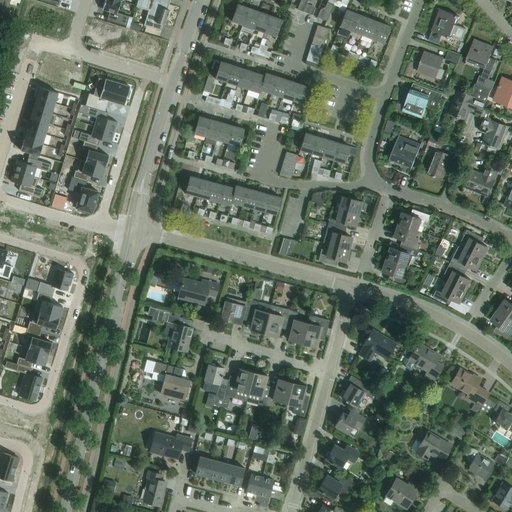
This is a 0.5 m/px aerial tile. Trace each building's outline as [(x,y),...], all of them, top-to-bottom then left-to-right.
[(0,0),(0,15),(12,19),(16,5),(9,3),(9,0),(0,0)] [(118,0),(104,0),(102,9),(108,11),(109,11),(107,20),(126,26),(129,16),(117,13),(120,1),(121,1),(118,0)] [(137,0),(136,6),(136,7),(148,10),(144,25),(161,30),(163,24),(164,19),(166,20),(169,10),(167,10),(169,4),(157,0),(137,0)] [(307,0),(300,0),(297,9),(303,12),(307,0)] [(326,21),(334,0),(327,0),(325,7),(320,9),(317,17),(326,21)] [(334,0),(326,21),(333,4),(339,7),(341,3),(346,5),(348,0),(334,0)] [(242,25),(248,8),(237,4),(231,21),(242,25)] [(253,29),(259,12),(248,8),(242,25),(253,29)] [(454,24),(457,18),(459,18),(459,17),(463,18),(438,8),(438,9),(443,11),(437,24),(436,23),(436,22),(436,21),(429,39),(428,40),(436,43),(436,42),(438,43),(442,34),(461,41),(466,29),(454,24)] [(351,30),(357,14),(346,9),(339,26),(351,30)] [(264,32),(270,16),(259,12),(253,29),(264,32)] [(362,35),(368,18),(357,14),(351,30),(362,35)] [(270,16),(264,32),(276,36),(282,20),(270,16)] [(372,39),(379,22),(368,18),(362,35),(372,39)] [(379,22),(372,39),(384,43),(390,26),(379,22)] [(315,31),(327,35),(329,29),(317,25),(315,31)] [(325,41),(327,35),(315,31),(313,37),(325,41)] [(311,43),(323,46),(325,41),(313,37),(311,43)] [(266,40),(262,38),(258,49),(259,49),(257,54),(268,58),(270,52),(266,51),(268,46),(264,45),(266,40)] [(475,39),(471,48),(467,58),(475,60),(473,63),(484,67),(481,77),(488,80),(496,60),(495,59),(494,62),(488,60),(493,47),(475,40),(475,39)] [(321,52),(323,47),(311,43),(310,48),(321,52)] [(320,57),(321,52),(310,48),(308,53),(320,57)] [(354,53),(349,51),(343,49),(341,55),(352,59),(354,53)] [(458,64),(461,56),(448,51),(445,59),(458,64)] [(443,58),(434,55),(424,52),(421,60),(420,62),(417,71),(436,78),(439,68),(440,68),(443,58)] [(320,57),(308,53),(306,59),(318,63),(320,57)] [(316,67),(318,63),(306,59),(305,64),(316,67)] [(46,61),(42,75),(49,77),(47,83),(58,86),(63,72),(66,72),(67,67),(46,61)] [(226,82),(231,65),(220,61),(215,78),(226,82)] [(237,85),(242,68),(231,65),(226,82),(237,85)] [(248,89),(254,72),(242,68),(237,85),(248,89)] [(260,90),(265,73),(264,75),(254,72),(248,89),(258,92),(259,90),(260,90)] [(271,93),(277,76),(265,73),(260,90),(271,93)] [(214,78),(211,77),(208,76),(203,91),(210,93),(214,78)] [(282,97),(288,80),(277,76),(271,93),(282,97)] [(502,77),(499,86),(494,100),(511,107),(511,81),(511,82),(511,81),(502,77)] [(89,93),(85,105),(105,111),(108,100),(124,105),(127,97),(128,98),(130,91),(129,90),(130,87),(105,79),(100,97),(94,95),(89,93)] [(293,101),(299,84),(288,80),(282,97),(293,101)] [(413,83),(403,110),(422,117),(426,106),(437,110),(443,94),(413,83)] [(299,84),(293,101),(305,104),(310,87),(299,84)] [(490,89),(485,87),(484,88),(475,84),(470,95),(458,91),(449,113),(464,119),(468,109),(481,114),(490,89)] [(39,87),(36,97),(55,103),(58,93),(39,87)] [(220,99),(219,105),(230,108),(231,102),(234,95),(228,93),(226,100),(221,98),(220,99)] [(219,105),(220,99),(207,96),(205,101),(219,105)] [(36,97),(33,108),(52,114),(52,113),(55,103),(36,97)] [(261,103),(259,110),(257,116),(263,118),(265,112),(267,104),(261,103)] [(80,104),(78,112),(96,118),(94,126),(114,132),(117,122),(106,118),(108,112),(105,111),(85,105),(80,104)] [(33,108),(30,118),(48,124),(53,126),(56,114),(52,113),(52,114),(33,108)] [(205,136),(210,119),(198,116),(194,133),(205,136)] [(30,118),(26,128),(45,134),(48,124),(30,118)] [(508,127),(494,121),(485,118),(480,130),(488,133),(484,143),(499,149),(508,127)] [(216,139),(221,122),(210,119),(205,136),(216,139)] [(388,120),(385,131),(390,134),(395,122),(388,120)] [(228,143),(232,126),(221,122),(216,139),(228,143)] [(78,139),(84,141),(98,145),(100,139),(111,142),(114,132),(94,126),(91,135),(81,132),(80,132),(78,139)] [(232,126),(228,143),(239,146),(244,129),(232,126)] [(421,145),(408,140),(399,136),(402,128),(402,127),(388,163),(390,158),(411,167),(410,171),(410,172),(421,145)] [(26,128),(23,139),(42,145),(45,134),(26,128)] [(311,153),(316,136),(305,133),(300,150),(311,153)] [(322,156),(327,139),(316,136),(311,153),(322,156)] [(440,148),(443,142),(431,137),(428,143),(440,148)] [(23,139),(20,150),(30,153),(38,155),(39,155),(42,145),(23,139)] [(333,160),(338,143),(327,139),(322,156),(333,160)] [(84,141),(82,148),(88,149),(85,160),(85,161),(105,167),(108,155),(96,152),(98,145),(84,141)] [(477,142),(473,152),(478,154),(482,144),(477,142)] [(338,143),(333,160),(345,163),(350,146),(338,143)] [(452,156),(442,152),(436,149),(431,163),(427,173),(433,175),(433,176),(435,177),(435,176),(442,178),(445,170),(444,170),(447,164),(448,164),(452,156)] [(298,155),(296,154),(286,152),(284,157),(296,161),(298,155)] [(17,160),(14,170),(34,176),(38,177),(41,169),(49,171),(51,164),(36,160),(28,157),(26,163),(17,160)] [(294,167),(295,162),(296,161),(284,157),(283,163),(294,167)] [(75,170),(73,177),(87,181),(89,174),(101,178),(105,167),(85,161),(85,160),(80,159),(77,170),(75,170)] [(465,187),(488,196),(500,167),(487,162),(481,176),(472,172),(465,187)] [(292,172),(294,168),(294,167),(283,163),(281,169),(292,172)] [(291,178),(292,173),(281,169),(279,175),(291,178)] [(14,170),(11,181),(20,184),(18,190),(41,197),(44,189),(35,187),(38,177),(34,176),(14,170)] [(72,176),(68,189),(80,193),(76,207),(78,208),(77,210),(89,214),(90,211),(92,212),(95,203),(96,203),(96,202),(96,200),(97,200),(97,199),(96,199),(98,192),(85,188),(87,181),(73,177),(72,176)] [(196,196),(201,179),(189,176),(185,193),(196,196)] [(208,199),(212,182),(201,179),(196,196),(208,199)] [(219,202),(224,185),(212,182),(208,199),(219,202)] [(231,202),(235,185),(234,188),(224,185),(219,202),(230,205),(231,202)] [(242,205),(247,188),(235,185),(231,202),(242,205)] [(253,208),(258,191),(247,188),(242,205),(253,208)] [(265,211),(269,194),(258,191),(253,208),(265,211)] [(312,194),(310,201),(323,204),(326,193),(312,194)] [(269,194),(265,211),(276,215),(281,197),(269,194)] [(339,209),(359,214),(358,213),(361,202),(339,196),(337,202),(341,203),(339,209)] [(359,214),(339,209),(337,215),(330,213),(327,224),(328,224),(342,228),(344,223),(355,226),(358,214),(359,214)] [(398,224),(418,231),(420,225),(424,226),(425,221),(428,221),(430,215),(413,209),(412,210),(415,211),(414,216),(403,212),(399,224),(398,224)] [(214,219),(216,213),(205,210),(203,216),(214,219)] [(216,213),(214,219),(226,222),(227,216),(216,213)] [(250,222),(238,219),(237,225),(248,228),(250,222)] [(259,231),(262,222),(261,225),(255,223),(255,222),(250,221),(250,222),(248,228),(259,231)] [(262,222),(259,231),(271,234),(272,228),(266,227),(267,223),(262,222)] [(341,234),(342,228),(328,224),(327,224),(326,231),(329,232),(328,237),(331,238),(330,244),(349,249),(348,249),(352,237),(341,234)] [(416,236),(418,231),(398,224),(399,225),(395,236),(406,240),(404,245),(401,244),(404,245),(419,251),(421,244),(417,243),(419,238),(416,236)] [(465,250),(483,259),(483,258),(482,258),(488,247),(478,242),(480,237),(483,238),(484,238),(467,229),(461,241),(468,244),(465,250)] [(349,250),(349,249),(330,244),(328,250),(321,249),(318,261),(336,265),(333,264),(334,258),(345,261),(348,250),(349,250)] [(417,256),(419,251),(404,245),(402,251),(391,247),(387,259),(386,258),(386,259),(406,266),(408,259),(412,261),(413,255),(417,256)] [(0,275),(9,279),(12,266),(3,263),(6,251),(0,249),(0,275)] [(483,259),(465,250),(462,255),(458,253),(455,258),(454,257),(451,263),(464,270),(466,264),(476,269),(482,259),(483,259)] [(404,271),(406,266),(386,259),(387,259),(383,271),(394,275),(392,280),(389,279),(389,280),(406,286),(409,279),(406,278),(407,272),(404,271)] [(466,271),(464,270),(451,263),(445,274),(451,277),(448,283),(466,292),(466,291),(465,291),(471,280),(461,275),(463,270),(466,271)] [(40,281),(37,291),(38,292),(52,296),(55,287),(67,290),(68,285),(70,285),(73,273),(57,268),(52,285),(40,281)] [(13,276),(11,282),(23,285),(25,279),(13,276)] [(0,289),(1,286),(7,288),(9,281),(0,278),(0,289)] [(215,297),(218,284),(203,280),(203,283),(183,278),(178,296),(187,299),(187,298),(194,299),(193,301),(204,304),(207,294),(215,297)] [(466,292),(448,283),(445,289),(442,287),(440,292),(436,291),(433,296),(449,304),(450,304),(447,303),(449,297),(460,302),(465,292),(466,292)] [(38,292),(36,299),(42,301),(39,311),(39,312),(59,317),(62,306),(50,302),(52,296),(38,292)] [(247,316),(252,300),(246,298),(245,302),(226,297),(221,318),(234,322),(235,318),(241,319),(242,315),(247,316)] [(511,303),(505,299),(498,309),(497,309),(511,319),(511,303)] [(263,333),(271,305),(252,300),(247,316),(253,318),(250,330),(251,328),(263,331),(263,333)] [(180,314),(174,312),(173,315),(171,315),(172,311),(150,305),(148,311),(154,313),(151,320),(162,323),(163,320),(173,323),(167,346),(186,351),(189,342),(188,342),(189,337),(190,338),(193,328),(180,325),(182,318),(180,317),(180,314)] [(286,325),(291,310),(271,305),(263,333),(264,333),(264,331),(277,335),(276,337),(277,337),(281,324),(286,325)] [(511,325),(510,325),(511,322),(511,319),(497,309),(498,310),(491,320),(500,326),(497,331),(494,329),(494,330),(509,340),(511,336),(511,325)] [(29,321),(27,328),(41,332),(43,325),(56,329),(59,317),(39,312),(39,311),(35,310),(32,320),(31,321),(29,321)] [(302,344),(307,323),(296,320),(298,312),(291,310),(286,325),(292,326),(288,340),(289,340),(290,338),(302,341),(302,343),(302,344)] [(307,323),(302,344),(303,344),(303,342),(316,345),(315,347),(316,347),(320,334),(325,335),(329,320),(309,315),(307,323)] [(27,335),(23,347),(28,348),(28,347),(48,354),(52,342),(39,338),(41,332),(27,328),(25,334),(27,335)] [(386,359),(390,352),(396,343),(383,335),(382,336),(379,335),(380,334),(372,329),(363,345),(364,345),(359,354),(370,360),(375,353),(386,359)] [(418,343),(413,352),(408,360),(428,372),(425,377),(432,382),(443,365),(435,361),(438,356),(418,343)] [(18,357),(16,364),(18,364),(30,368),(32,361),(45,365),(48,354),(28,347),(28,348),(25,358),(18,357)] [(146,359),(143,371),(153,374),(152,378),(163,381),(160,393),(184,400),(189,380),(186,379),(185,369),(146,359)] [(18,364),(16,370),(25,373),(19,395),(35,400),(38,392),(38,391),(39,386),(40,387),(40,386),(42,378),(30,374),(31,368),(30,368),(18,364)] [(205,380),(202,389),(211,391),(217,393),(222,376),(222,374),(223,368),(209,364),(206,374),(205,380)] [(246,401),(253,372),(252,374),(240,370),(240,368),(239,368),(236,382),(228,380),(226,390),(224,395),(234,397),(246,401)] [(460,368),(455,377),(451,383),(468,394),(466,398),(476,404),(472,410),(477,413),(489,393),(477,385),(480,380),(460,368)] [(264,406),(268,390),(263,389),(267,376),(266,375),(266,377),(253,374),(254,372),(253,372),(246,401),(258,404),(264,406)] [(377,391),(360,380),(351,375),(347,382),(350,384),(341,397),(345,400),(345,401),(356,408),(364,395),(371,399),(377,391)] [(286,403),(292,382),(291,382),(291,384),(278,381),(279,379),(278,379),(274,392),(268,390),(264,406),(272,408),(274,400),(286,403)] [(292,382),(286,403),(298,406),(296,414),(304,416),(308,401),(302,399),(306,386),(305,386),(304,388),(292,384),(292,382)] [(222,406),(224,395),(226,390),(220,389),(219,395),(216,395),(214,404),(222,406)] [(487,397),(484,402),(491,406),(493,402),(487,397)] [(499,400),(494,409),(493,410),(499,414),(494,422),(499,425),(499,426),(511,433),(511,410),(510,413),(507,411),(510,407),(499,400)] [(366,419),(359,415),(351,410),(347,415),(343,412),(335,426),(348,434),(353,425),(360,429),(366,419)] [(461,413),(457,418),(464,423),(468,417),(461,413)] [(197,433),(197,430),(199,423),(190,421),(187,431),(197,433)] [(454,437),(455,435),(461,439),(467,428),(456,421),(448,433),(454,437)] [(451,446),(427,432),(421,443),(416,440),(411,449),(427,458),(430,452),(436,455),(435,457),(442,461),(451,446)] [(156,433),(154,441),(151,450),(160,453),(161,452),(167,454),(167,456),(177,458),(179,449),(188,451),(192,438),(177,435),(177,438),(156,433)] [(277,435),(276,442),(283,444),(284,437),(277,435)] [(360,453),(356,451),(348,445),(345,451),(334,444),(326,458),(331,462),(341,468),(346,459),(354,463),(360,453)] [(268,456),(269,450),(258,447),(256,453),(268,456)] [(478,452),(474,450),(473,449),(472,449),(471,449),(470,449),(469,449),(468,450),(467,451),(466,452),(466,453),(466,454),(465,455),(465,456),(466,457),(466,458),(467,459),(468,459),(468,460),(471,461),(469,465),(470,466),(468,469),(486,480),(493,468),(492,468),(494,465),(476,454),(478,452)] [(272,463),(275,452),(269,450),(268,456),(266,461),(272,463)] [(0,477),(11,480),(14,473),(14,474),(14,473),(15,469),(16,469),(16,468),(15,468),(18,457),(2,452),(0,458),(0,477)] [(506,459),(498,454),(494,460),(501,465),(506,459)] [(206,477),(211,458),(199,455),(194,473),(202,475),(201,476),(206,477)] [(217,479),(222,461),(211,458),(206,477),(210,478),(210,477),(217,479)] [(228,483),(233,464),(222,461),(217,479),(224,481),(224,482),(228,483)] [(233,464),(228,483),(232,484),(233,483),(240,485),(245,467),(233,464)] [(377,466),(376,469),(377,472),(379,474),(383,473),(384,470),(383,467),(380,465),(377,466)] [(161,475),(151,472),(148,471),(147,477),(149,478),(143,501),(159,505),(163,491),(160,490),(163,481),(160,480),(161,475)] [(257,494),(262,477),(251,474),(246,491),(257,494)] [(355,482),(350,479),(341,474),(337,481),(326,475),(322,482),(319,487),(317,489),(321,491),(321,492),(333,499),(337,492),(346,497),(355,482)] [(269,497),(271,489),(272,484),(274,480),(262,477),(257,494),(269,497)] [(105,479),(102,488),(112,491),(114,481),(105,479)] [(419,485),(412,481),(409,487),(396,479),(386,495),(406,508),(421,483),(420,483),(419,485)] [(511,489),(502,483),(497,491),(492,500),(506,508),(509,502),(510,503),(511,502),(511,489)] [(133,497),(123,494),(121,503),(131,506),(133,497)] [(320,508),(318,511),(346,511),(325,500),(320,508)]
